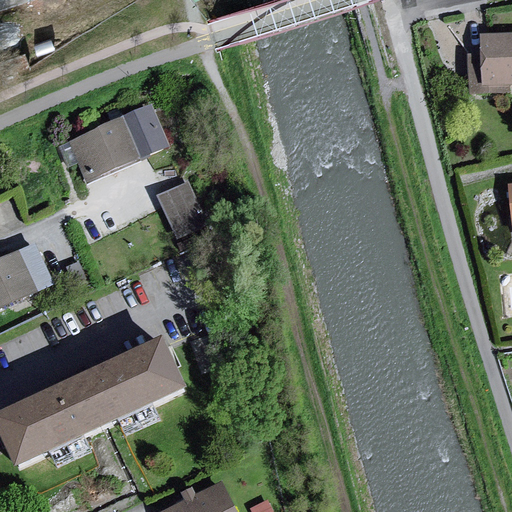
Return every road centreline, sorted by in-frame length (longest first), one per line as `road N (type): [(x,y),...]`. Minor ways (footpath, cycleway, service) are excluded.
road 1 (track): [(353,511),(206,36)]
road 2 (residential): [(511,428),(392,13)]
